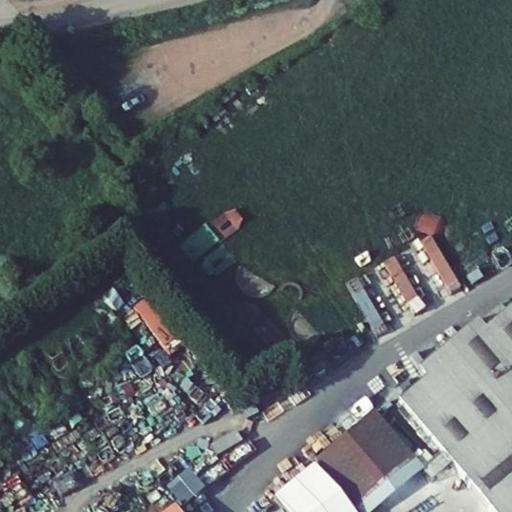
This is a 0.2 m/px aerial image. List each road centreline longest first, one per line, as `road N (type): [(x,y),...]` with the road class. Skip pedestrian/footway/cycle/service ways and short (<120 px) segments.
road 1 (unknown): [(511,280),(294,420),(250,490),(247,511)]
road 2 (residential): [(0,27),(142,0)]
